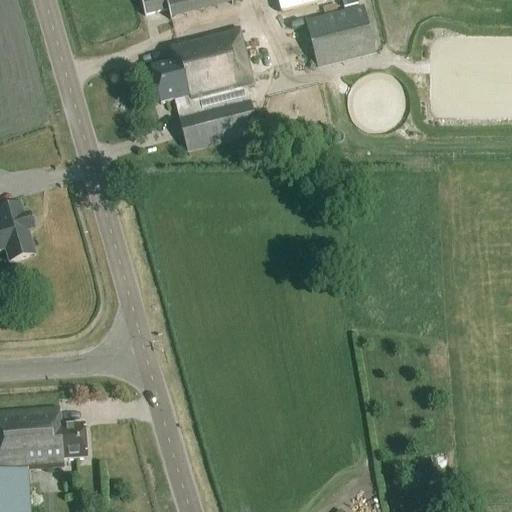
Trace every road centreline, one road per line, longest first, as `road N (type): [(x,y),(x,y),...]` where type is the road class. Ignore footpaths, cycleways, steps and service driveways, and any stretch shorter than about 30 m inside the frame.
road 1 (tertiary): [(142,357),(41,0)]
road 2 (tertiary): [(192,511),(142,357)]
road 3 (tertiary): [(0,366),(142,357)]
